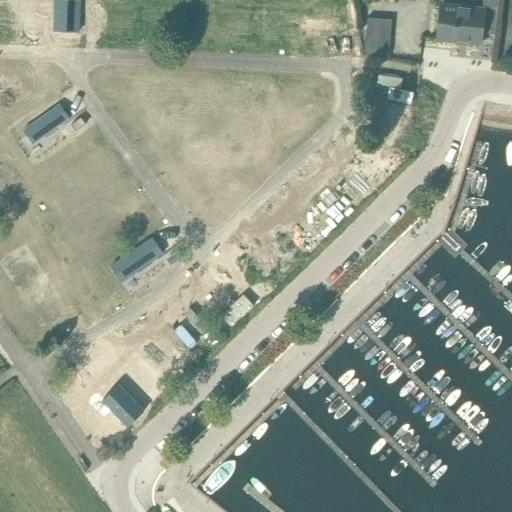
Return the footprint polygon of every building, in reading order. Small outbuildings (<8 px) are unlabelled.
[(13,0),(12,26),(30,27),(31,0),(13,0)] [(55,0),(54,31),(79,32),(80,0),(55,0)] [(337,48),(330,1),(312,3),(319,51),(337,48)] [(442,6),(440,20),(438,39),(482,44),(483,33),(496,34),(499,8),(485,7),(484,11),(442,6)] [(368,17),(365,53),(389,55),(392,19),(368,17)] [(38,39),(47,40),(48,24),(39,24),(38,39)] [(30,38),(30,30),(19,30),(18,38),(30,38)] [(286,51),(295,49),(292,34),(284,35),(286,51)] [(389,87),(386,99),(411,104),(413,92),(389,87)] [(70,118),(60,105),(23,131),(33,145),(70,118)] [(76,131),(86,124),(81,118),(72,125),(76,131)] [(417,126),(393,121),(390,133),(415,139),(417,126)] [(163,253),(153,239),(112,267),(121,280),(163,253)] [(173,265),(182,258),(178,252),(168,258),(173,265)] [(243,294),(221,316),(232,327),(254,305),(243,294)] [(83,380),(70,392),(76,398),(89,386),(83,380)] [(128,425),(143,410),(144,411),(145,411),(118,384),(118,385),(120,388),(105,402),(103,400),(102,401),(129,427),(129,426),(128,425)] [(94,395),(87,402),(98,413),(105,407),(94,395)]
